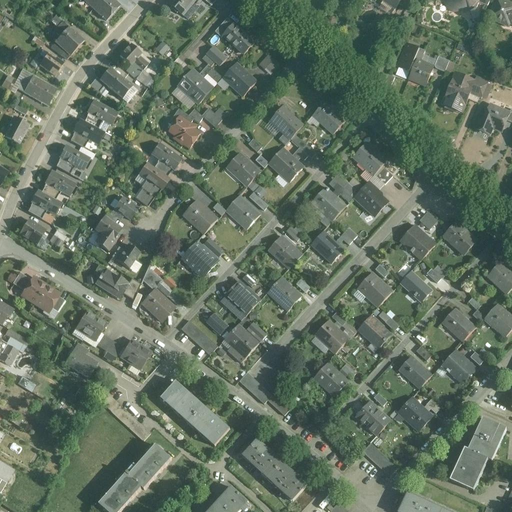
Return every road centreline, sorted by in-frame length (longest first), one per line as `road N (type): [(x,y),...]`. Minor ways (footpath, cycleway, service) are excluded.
road 1 (residential): [(164,343),(375,112)]
road 2 (residential): [(307,452),(504,234)]
road 3 (tertiary): [(145,0),(78,78),(0,236)]
road 4 (residential): [(437,176),(263,368)]
road 5 (residential): [(311,46),(141,237)]
road 6 (track): [(178,353),(132,404),(275,511)]
road 7 (residential): [(511,357),(371,511)]
road 8 (residential): [(0,239),(164,343)]
road 9 (residential): [(164,343),(307,452)]
